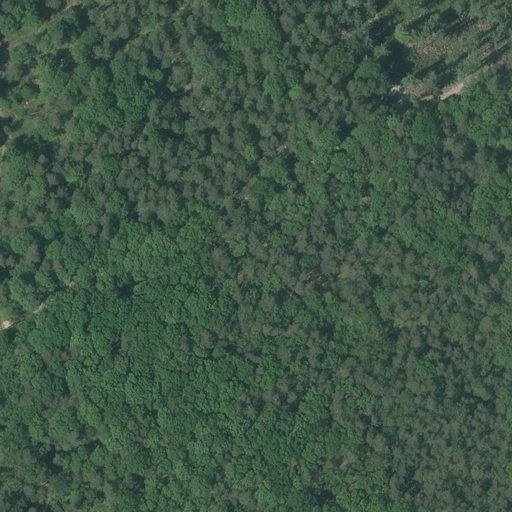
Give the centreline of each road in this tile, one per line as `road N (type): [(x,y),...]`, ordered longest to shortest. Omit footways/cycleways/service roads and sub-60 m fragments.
road 1 (track): [(406,107),(0,327)]
road 2 (track): [(315,0),(406,107)]
road 3 (track): [(511,49),(406,107)]
